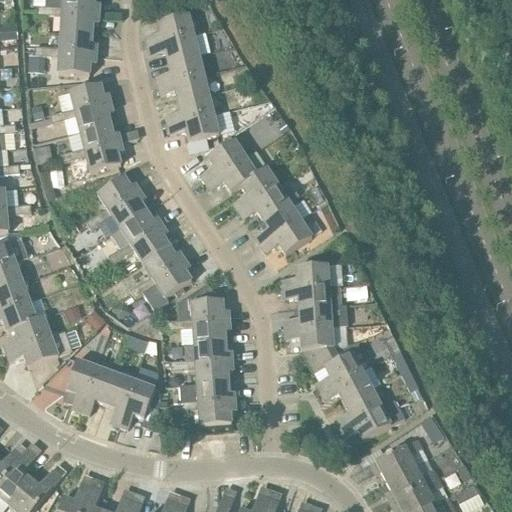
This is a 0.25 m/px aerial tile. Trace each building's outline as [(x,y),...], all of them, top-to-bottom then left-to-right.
[(63,0),(62,11),(62,15),(99,18),(100,8),(94,8),(94,0),(63,0)] [(37,18),(50,19),(50,10),(38,9),(37,18)] [(50,10),(50,19),(62,20),(61,36),(92,38),(93,27),(98,27),(99,18),(62,15),(62,11),(50,10)] [(146,41),(148,50),(194,39),(188,18),(158,26),(161,37),(146,41)] [(16,28),(3,29),(4,43),(17,42),(16,28)] [(92,38),(61,36),(60,52),(59,56),(96,58),(97,49),(92,49),(92,38)] [(194,39),(148,50),(150,60),(166,56),(168,66),(199,59),(194,39)] [(34,59),(47,60),(47,51),(35,50),(34,59)] [(47,51),(47,60),(59,61),(58,77),(90,79),(90,68),(96,68),(96,58),(59,56),(60,52),(47,51)] [(199,59),(168,66),(171,77),(156,81),(158,90),(204,79),(199,59)] [(204,79),(158,90),(160,99),(175,96),(178,106),(209,98),(204,79)] [(70,95),(74,112),(75,117),(111,108),(108,98),(103,100),(101,88),(70,95)] [(168,130),(213,118),(209,98),(178,106),(181,117),(166,120),(168,130)] [(31,110),(34,123),(44,120),(41,108),(31,110)] [(62,115),(64,124),(76,121),(80,136),(111,129),(108,118),(113,117),(111,108),(75,117),(74,112),(62,115)] [(52,127),(64,124),(62,115),(50,118),(52,127)] [(219,139),(213,118),(168,130),(170,139),(185,135),(188,146),(219,139)] [(283,125),(276,130),(281,137),(288,133),(283,125)] [(15,128),(3,129),(4,138),(16,137),(15,128)] [(111,129),(80,136),(84,152),(85,156),(121,147),(118,138),(113,139),(111,129)] [(129,162),(148,157),(143,136),(124,140),(129,162)] [(201,179),(206,187),(246,162),(234,144),(208,161),(214,171),(201,179)] [(72,155),(74,163),(86,160),(90,177),(121,169),(118,158),(123,156),(121,147),(85,156),(84,152),(72,155)] [(49,148),(33,150),(36,167),(52,164),(49,148)] [(62,166),(74,163),(72,155),(60,158),(62,166)] [(246,162),(206,187),(211,195),(225,187),(231,197),(241,191),(240,190),(257,179),(256,177),(246,162)] [(19,168),(6,169),(7,178),(20,177),(19,168)] [(238,215),(278,189),(266,171),(256,177),(257,179),(240,190),(241,191),(246,199),(233,207),(238,215)] [(40,176),(48,204),(57,201),(49,173),(40,176)] [(98,198),(107,212),(109,216),(140,196),(135,188),(130,190),(124,181),(98,198)] [(263,224),(289,207),(278,189),(238,215),(244,223),(257,215),(263,224)] [(19,218),(18,209),(6,210),(4,193),(0,193),(0,215),(6,215),(7,219),(19,218)] [(96,219),(101,226),(112,219),(120,233),(147,216),(141,207),(145,204),(140,196),(109,216),(107,212),(96,219)] [(261,249),(300,223),(289,207),(263,224),(269,233),(255,241),(261,249)] [(30,208),(18,209),(19,218),(31,217),(30,208)] [(0,236),(8,236),(7,219),(6,215),(0,215),(0,236)] [(111,238),(120,252),(129,246),(131,250),(162,230),(157,222),(153,225),(147,216),(120,233),(111,238)] [(91,233),(101,226),(96,219),(86,226),(91,233)] [(300,223),(261,249),(266,257),(279,249),(285,259),(312,241),(300,223)] [(119,253),(123,260),(134,254),(143,267),(169,250),(163,241),(167,238),(162,230),(131,250),(129,246),(120,252),(119,253)] [(0,249),(10,246),(6,238),(0,240),(0,249)] [(0,272),(15,267),(28,262),(21,242),(10,246),(0,249),(0,272)] [(143,267),(151,280),(154,284),(184,264),(179,256),(175,259),(169,250),(143,267)] [(113,267),(123,260),(119,253),(108,260),(113,267)] [(141,287),(146,295),(156,288),(165,302),(192,285),(185,275),(190,272),(184,264),(154,284),(151,280),(141,287)] [(0,294),(22,286),(15,267),(0,272),(0,294)] [(282,293),(329,290),(327,269),(296,271),(297,283),(281,284),(282,293)] [(0,315),(29,305),(22,286),(0,294),(0,315)] [(191,306),(192,323),(193,327),(230,325),(229,315),(224,316),(223,304),(219,304),(208,286),(188,299),(191,306)] [(135,301),(146,295),(141,287),(131,294),(135,301)] [(299,312),(330,310),(342,309),(340,289),(329,290),(282,293),(282,303),(298,302),(299,312)] [(130,316),(123,304),(112,312),(119,323),(130,316)] [(29,305),(0,315),(0,325),(3,325),(7,336),(15,333),(14,332),(36,324),(29,305)] [(77,309),(64,314),(68,324),(81,319),(77,309)] [(330,310),(299,312),(300,323),(284,324),(285,334),(332,330),(330,310)] [(95,314),(85,323),(96,333),(105,324),(95,314)] [(44,322),(36,324),(14,332),(15,333),(18,343),(3,348),(6,357),(51,341),(44,322)] [(180,324),(181,332),(193,332),(194,348),(226,345),(225,335),(230,334),(230,325),(193,327),(192,323),(180,324)] [(168,333),(181,332),(180,324),(168,324),(168,333)] [(332,330),(285,334),(285,344),(301,342),(302,354),(303,354),(333,352),(332,330)] [(63,336),(51,341),(6,357),(10,366),(24,361),(28,372),(58,361),(58,360),(70,356),(63,336)] [(401,354),(393,337),(384,342),(393,358),(401,354)] [(148,345),(148,346),(144,356),(155,357),(155,347),(149,345),(148,345)] [(226,356),(226,345),(194,348),(195,363),(196,368),(232,365),(232,356),(226,356)] [(320,396),(362,375),(352,355),(338,363),(333,352),(303,354),(311,379),(320,374),(325,383),(316,388),(320,396)] [(401,354),(393,358),(402,376),(411,372),(401,354)] [(183,364),(183,373),(196,372),(197,388),(228,386),(228,375),(233,375),(232,365),(196,368),(195,363),(183,364)] [(72,412),(81,415),(97,371),(77,364),(66,394),(77,398),(72,412)] [(171,374),(183,373),(183,364),(171,365),(171,374)] [(97,371),(81,415),(90,419),(95,404),(105,408),(116,378),(97,371)] [(415,381),(411,372),(402,376),(412,394),(418,391),(420,390),(415,381)] [(372,393),(362,375),(320,396),(325,405),(339,398),(344,407),(372,393)] [(119,429),(135,385),(116,378),(105,408),(115,412),(110,426),(119,429)] [(155,393),(135,385),(119,429),(128,433),(133,418),(144,422),(155,393)] [(229,397),(228,386),(197,388),(198,404),(198,409),(235,406),(235,397),(229,397)] [(424,403),(418,391),(407,397),(411,405),(416,407),(424,403)] [(372,393),(344,407),(349,417),(335,424),(339,432),(381,411),(372,393)] [(186,405),(186,414),(199,413),(200,430),(231,428),(230,416),(236,416),(235,406),(198,409),(198,404),(186,405)] [(395,404),(381,411),(339,432),(344,441),(358,434),(363,444),(404,422),(395,404)] [(174,415),(186,414),(186,405),(173,406),(174,415)] [(429,436),(433,427),(424,423),(420,432),(429,436)] [(381,476),(386,485),(415,470),(409,459),(422,452),(417,443),(369,468),(375,479),(381,476)] [(28,470),(19,462),(14,468),(15,468),(0,486),(0,501),(9,509),(31,483),(23,476),(28,470)] [(1,468),(0,467),(0,486),(15,468),(14,468),(6,462),(1,468)] [(472,481),(464,468),(457,472),(464,485),(472,481)] [(421,480),(415,470),(386,485),(390,494),(385,497),(390,507),(438,482),(433,473),(421,480)] [(426,511),(435,508),(429,497),(442,490),(438,482),(390,507),(392,511),(426,511)] [(39,490),(31,483),(9,509),(12,511),(35,511),(54,491),(44,483),(39,490)] [(63,501),(59,511),(82,511),(87,500),(77,497),(74,505),(63,501)] [(94,511),(98,504),(87,500),(82,511),(94,511)] [(453,511),(448,501),(435,508),(426,511),(453,511)] [(466,511),(483,511),(479,502),(465,508),(466,511)]
